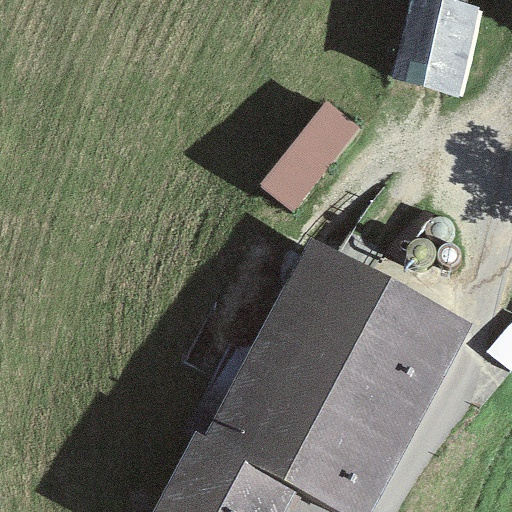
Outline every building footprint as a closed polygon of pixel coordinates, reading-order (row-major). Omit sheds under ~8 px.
[(470,14),(414,0),(394,80),(449,94),(470,14)] [(325,115),(267,187),(293,208),(351,136),(325,115)] [(425,244),(420,244),(416,245),(411,247),(408,251),(407,256),(407,260),(408,265),(411,268),(415,271),(419,272),(424,272),(428,270),(432,267),(434,263),(435,259),(435,254),(433,250),(429,246),(425,244)] [(438,263),(440,266),(444,269),(447,270),(451,270),(455,269),(458,267),(460,264),(461,260),(461,256),(460,253),(457,250),(454,248),(450,247),(447,247),(443,249),(440,252),(438,255),(438,259),(438,263)] [(450,337),(311,257),(163,511),(265,511),(294,463),(357,499),(450,337)]
